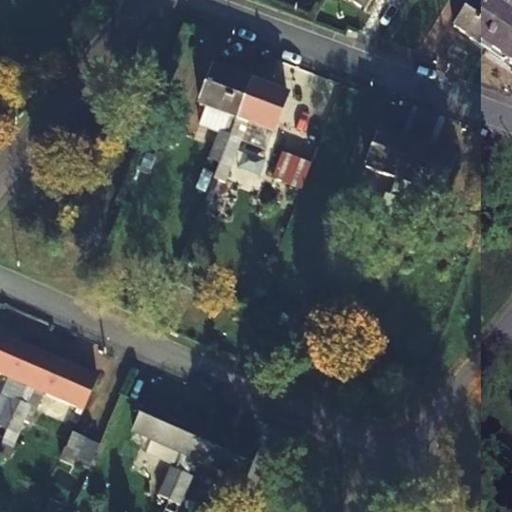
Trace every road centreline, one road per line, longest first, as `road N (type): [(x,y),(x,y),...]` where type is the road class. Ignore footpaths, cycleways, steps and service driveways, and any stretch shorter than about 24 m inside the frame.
road 1 (residential): [(0,278),(405,454)]
road 2 (residential): [(188,0),(511,121)]
road 3 (residential): [(0,168),(146,0)]
road 4 (residential): [(500,337),(405,454)]
